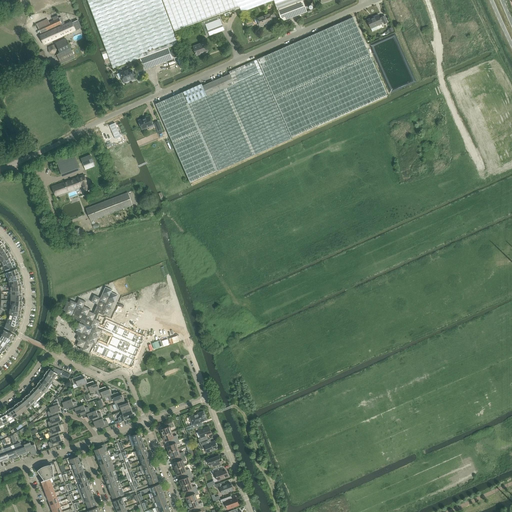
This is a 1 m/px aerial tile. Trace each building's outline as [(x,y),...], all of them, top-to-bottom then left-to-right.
[(178,44),(161,0),(87,0),(113,68),(178,44)] [(162,0),(174,31),(180,29),(240,7),(242,12),(274,0),(274,1),(275,3),(276,7),(282,21),(307,12),(302,0),(162,0)] [(260,26),(273,21),(272,19),(276,17),(273,10),(269,11),(270,13),(257,18),(260,26)] [(77,30),(79,29),(81,28),(78,20),(74,22),(75,23),(73,24),(72,21),(65,24),(62,17),(59,18),(58,15),(52,18),(54,21),(49,23),(48,19),(37,24),(41,33),(60,24),(61,26),(40,35),(44,44),(77,30)] [(381,21),(382,20),(384,24),(387,23),(384,15),(381,17),(381,18),(379,18),(378,15),(374,16),(374,17),(367,20),(371,29),(382,24),(381,21)] [(219,16),(201,23),(207,37),(225,30),(219,16)] [(353,17),(334,26),(229,72),(230,74),(234,83),(207,95),(203,86),(202,84),(156,104),(190,182),(217,171),(217,172),(292,139),(276,103),(277,103),(292,137),(387,95),(353,17)] [(75,58),(66,38),(55,43),(60,53),(57,54),(61,64),(75,58)] [(196,55),(203,52),(203,53),(208,51),(205,42),(193,47),(196,55)] [(168,48),(140,58),(144,70),(173,59),(168,48)] [(44,62),(48,60),(43,51),(37,54),(40,61),(43,60),(44,62)] [(124,81),(131,79),(131,80),(135,78),(132,68),(120,73),(124,81)] [(207,95),(234,83),(230,74),(203,86),(207,95)] [(142,130),(151,126),(151,128),(154,127),(150,116),(145,118),(146,119),(139,121),(142,130)] [(80,170),(74,153),(56,159),(62,176),(80,170)] [(85,170),(95,167),(90,155),(81,159),(85,170)] [(77,178),(52,187),(55,196),(67,192),(77,188),(80,187),(83,186),(84,189),(84,191),(90,189),(84,174),(77,176),(77,178)] [(127,193),(86,209),(91,221),(132,205),(127,193)] [(84,237),(80,227),(74,230),(78,239),(84,237)] [(0,251),(0,257),(9,252),(8,249),(7,250),(6,247),(0,251)] [(10,254),(11,254),(9,252),(0,257),(0,258),(2,262),(11,256),(10,254)] [(2,262),(4,266),(14,261),(13,259),(11,256),(2,262)] [(16,267),(15,264),(14,261),(4,266),(6,270),(16,267)] [(18,272),(17,269),(6,273),(8,277),(19,274),(18,272)] [(77,303),(71,300),(70,302),(68,301),(63,310),(66,311),(65,313),(78,319),(77,321),(79,322),(75,330),(80,332),(76,340),(79,341),(77,345),(81,347),(80,348),(80,349),(81,350),(89,353),(112,363),(113,361),(113,362),(127,368),(127,367),(128,368),(131,361),(132,361),(133,360),(135,355),(136,352),(141,341),(141,340),(141,339),(134,336),(134,335),(134,334),(117,326),(116,327),(115,328),(101,321),(97,320),(96,319),(99,313),(104,315),(105,313),(109,315),(115,302),(118,295),(117,294),(112,292),(113,290),(106,287),(103,293),(101,298),(101,297),(94,295),(91,301),(98,304),(94,313),(91,312),(90,311),(91,309),(84,306),(86,302),(79,298),(77,303)] [(8,319),(7,323),(17,327),(18,325),(18,324),(19,322),(8,319)] [(16,329),(17,330),(17,327),(7,323),(5,328),(14,332),(15,332),(16,329)] [(13,334),(4,330),(2,334),(12,340),(13,337),(12,337),(14,334),(13,334)] [(10,342),(12,340),(2,334),(0,337),(0,338),(9,344),(10,342)] [(0,338),(0,344),(6,349),(8,347),(7,346),(9,344),(0,338)] [(49,368),(48,371),(47,371),(46,373),(54,379),(57,374),(60,376),(67,381),(71,374),(55,368),(53,371),(49,368)] [(44,375),(45,375),(43,377),(51,383),(54,379),(46,373),(44,375)] [(84,384),(87,383),(93,381),(87,383),(85,377),(82,378),(81,375),(72,379),(74,385),(77,384),(78,387),(84,385),(84,384)] [(41,380),(41,379),(39,381),(48,388),(51,383),(43,377),(41,380)] [(38,383),(38,384),(36,386),(44,392),(48,388),(39,381),(38,383)] [(87,383),(84,384),(84,385),(86,390),(89,390),(90,392),(96,390),(97,390),(96,390),(100,389),(100,388),(106,386),(105,386),(100,388),(97,383),(94,384),(93,381),(87,383)] [(35,388),(34,387),(33,389),(40,396),(44,392),(36,386),(35,388)] [(102,395),(103,398),(109,396),(112,394),(118,392),(112,394),(110,388),(107,390),(106,386),(100,388),(100,389),(96,390),(97,390),(96,390),(99,396),(102,395)] [(31,391),(31,392),(29,393),(36,401),(40,396),(33,389),(31,391)] [(109,396),(111,401),(114,401),(115,403),(124,400),(122,394),(119,395),(118,392),(112,394),(109,396)] [(27,395),(25,397),(32,404),(36,401),(29,393),(27,395)] [(23,398),(23,399),(21,400),(28,408),(32,404),(25,397),(23,398)] [(78,407),(76,401),(73,402),(72,399),(62,403),(65,409),(68,407),(69,411),(75,409),(75,408),(78,407)] [(19,402),(17,403),(23,412),(28,408),(21,400),(19,402)] [(117,409),(121,409),(122,411),(131,408),(129,402),(126,403),(124,400),(115,403),(117,409)] [(50,410),(48,412),(50,418),(59,414),(58,411),(61,410),(58,402),(53,403),(54,406),(49,408),(50,410)] [(19,415),(23,412),(17,403),(15,405),(13,407),(19,415)] [(78,407),(75,408),(75,409),(77,414),(80,413),(81,416),(87,414),(91,413),(90,413),(96,410),(90,413),(88,407),(85,407),(84,405),(78,407)] [(14,418),(19,415),(13,407),(11,408),(10,408),(8,409),(14,418)] [(131,418),(130,415),(133,413),(131,408),(122,411),(123,414),(120,416),(118,418),(119,421),(122,421),(131,418)] [(9,421),(14,418),(8,409),(6,411),(4,413),(9,421)] [(89,420),(92,419),(94,422),(103,418),(101,412),(97,413),(96,410),(90,413),(91,413),(87,414),(89,420)] [(200,412),(199,413),(190,417),(193,424),(191,425),(191,426),(192,429),(204,425),(202,421),(207,420),(204,412),(202,412),(200,412)] [(0,416),(4,424),(9,421),(4,413),(2,414),(1,413),(0,414),(0,416)] [(58,421),(61,420),(59,414),(50,418),(51,421),(48,422),(50,428),(59,425),(58,421)] [(109,426),(107,420),(104,421),(103,418),(94,422),(96,428),(99,426),(100,430),(109,426)] [(162,426),(163,429),(160,430),(163,436),(172,432),(170,428),(174,426),(172,422),(162,426)] [(58,432),(61,430),(59,425),(50,428),(51,431),(48,432),(50,438),(60,435),(58,432)] [(201,438),(198,439),(200,443),(206,440),(207,439),(206,436),(212,434),(209,426),(201,429),(199,430),(198,430),(201,438)] [(177,435),(174,436),(172,432),(163,436),(165,441),(168,440),(169,443),(178,439),(177,435)] [(131,434),(128,435),(131,442),(142,438),(140,433),(132,436),(131,434)] [(60,445),(59,442),(62,440),(60,435),(50,438),(51,441),(48,443),(51,448),(60,445)] [(135,446),(144,442),(142,438),(131,442),(133,447),(135,446)] [(177,445),(180,443),(178,439),(169,443),(170,445),(167,446),(169,452),(178,449),(177,445)] [(215,441),(207,444),(206,440),(200,443),(198,443),(199,447),(200,446),(201,450),(205,448),(207,453),(218,448),(215,441)] [(30,442),(24,444),(28,454),(31,452),(32,456),(38,453),(34,444),(32,445),(30,442)] [(22,454),(23,455),(28,454),(24,444),(22,445),(20,443),(14,445),(15,448),(18,455),(22,454)] [(99,448),(95,450),(97,455),(108,451),(105,444),(98,446),(99,448)] [(13,457),(14,459),(19,457),(18,455),(15,448),(13,449),(11,446),(5,448),(6,451),(9,459),(13,457)] [(139,455),(147,452),(146,447),(137,450),(134,452),(136,456),(139,455)] [(0,462),(4,460),(5,462),(10,460),(9,459),(6,451),(4,452),(2,449),(0,449),(0,462)] [(183,452),(180,453),(178,449),(169,452),(171,458),(174,457),(175,460),(185,456),(183,452)] [(98,460),(109,456),(108,451),(97,455),(98,460)] [(211,467),(212,466),(213,469),(222,466),(221,463),(223,463),(221,458),(220,458),(219,455),(207,460),(209,464),(209,465),(210,467),(211,467)] [(67,458),(69,465),(80,461),(78,456),(70,459),(69,457),(67,458)] [(100,465),(111,460),(109,456),(98,460),(100,465)] [(176,462),(173,463),(175,469),(185,466),(183,461),(186,460),(185,456),(175,460),(176,462)] [(111,460),(100,465),(102,469),(113,465),(111,460)] [(71,470),(82,466),(80,461),(69,465),(71,470)] [(144,470),(153,466),(151,462),(143,465),(140,466),(141,471),(144,469),(144,470)] [(44,480),(50,478),(54,477),(50,465),(48,465),(47,465),(46,466),(45,466),(43,466),(42,467),(41,468),(40,469),(44,480)] [(104,474),(115,470),(113,465),(102,469),(104,474)] [(82,466),(71,470),(73,475),(84,471),(82,466)] [(143,475),(155,471),(153,466),(144,470),(146,474),(143,475)] [(190,468),(186,470),(185,466),(175,469),(178,475),(180,474),(181,477),(191,473),(190,468)] [(226,470),(224,471),(222,466),(213,469),(212,470),(214,473),(215,472),(216,476),(215,478),(218,480),(228,477),(228,476),(227,473),(226,470)] [(106,479),(117,475),(115,470),(104,474),(106,479)] [(77,479),(86,475),(84,471),(73,475),(75,479),(77,479)] [(148,479),(156,476),(155,471),(143,475),(145,480),(148,479)] [(189,478),(193,477),(191,473),(181,477),(182,479),(179,480),(182,486),(191,482),(189,478)] [(76,484),(87,480),(86,475),(77,479),(79,483),(76,484)] [(107,484),(119,479),(117,475),(106,479),(107,484)] [(150,484),(158,481),(156,476),(148,479),(150,484)] [(109,488),(120,484),(119,479),(107,484),(109,488)] [(78,489),(89,485),(87,480),(76,484),(78,489)] [(196,485),(193,487),(191,482),(182,486),(184,492),(187,491),(188,493),(197,490),(196,485)] [(230,483),(224,485),(223,482),(215,485),(216,488),(220,487),(222,494),(233,490),(232,488),(233,487),(232,485),(231,484),(230,483)] [(45,491),(54,488),(52,483),(43,486),(45,491)] [(120,484),(109,488),(111,493),(122,489),(120,484)] [(159,484),(151,487),(153,492),(161,489),(159,484)] [(80,494),(91,490),(89,485),(78,489),(80,494)] [(47,496),(55,492),(54,488),(45,491),(47,496)] [(113,498),(124,494),(122,489),(111,493),(113,498)] [(150,493),(152,498),(163,494),(161,489),(153,492),(150,493)] [(82,499),(93,495),(91,490),(80,494),(82,499)] [(196,495),(199,494),(197,490),(188,493),(189,496),(186,497),(188,503),(197,499),(196,495)] [(154,503),(157,502),(165,499),(163,494),(152,498),(154,503)] [(84,503),(86,502),(95,499),(93,495),(82,499),(84,503)] [(239,505),(236,497),(232,499),(231,496),(221,500),(222,503),(225,502),(228,509),(239,505)] [(122,498),(114,501),(116,506),(124,503),(122,498)] [(88,508),(96,504),(95,499),(86,502),(88,508)] [(167,503),(165,499),(157,502),(154,503),(156,508),(167,503)] [(202,502),(199,503),(197,499),(188,503),(190,509),(193,508),(194,510),(204,506),(202,502)] [(167,503),(156,508),(155,508),(157,511),(160,511),(169,508),(167,503)]
